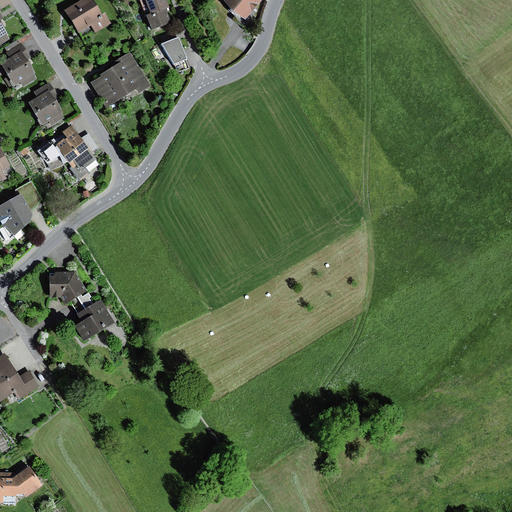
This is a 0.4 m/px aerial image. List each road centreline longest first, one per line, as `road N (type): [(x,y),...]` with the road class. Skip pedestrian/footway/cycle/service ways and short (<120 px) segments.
road 1 (residential): [(18,0),(132,185)]
road 2 (unclassified): [(0,289),(77,220),(132,185)]
road 3 (unclassified): [(132,185),(206,81)]
